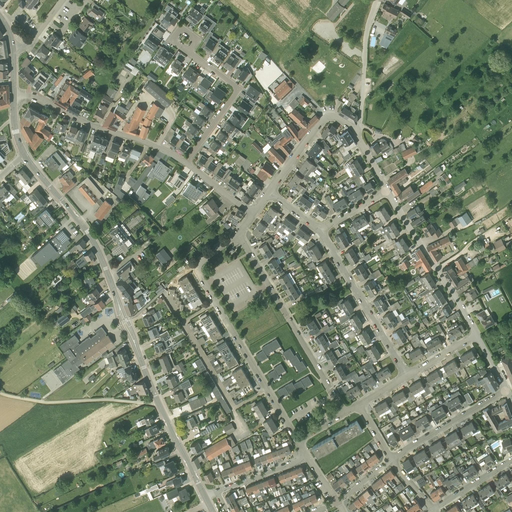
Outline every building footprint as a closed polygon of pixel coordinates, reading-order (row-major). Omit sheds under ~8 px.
[(21,0),(34,9),(34,8),(35,9),(37,8),(38,7),(37,5),(37,4),(36,3),(38,0),(21,0)] [(342,8),(348,0),(339,0),(336,4),(327,15),(333,20),(340,11),(341,12),(343,10),(342,8)] [(395,18),(399,11),(384,4),(381,9),(385,11),(383,17),(390,20),(392,16),(395,18)] [(193,9),(186,18),(190,21),(191,20),(192,20),(192,21),(195,23),(196,22),(197,23),(198,24),(203,16),(202,15),(202,14),(203,13),(206,9),(202,6),(200,9),(197,7),(195,9),(194,7),(193,9)] [(97,10),(93,7),(87,13),(91,16),(92,15),(95,17),(97,15),(100,17),(102,14),(103,15),(105,12),(99,7),(97,10)] [(409,17),(411,14),(403,9),(401,12),(409,17)] [(178,14),(173,10),(170,13),(168,12),(165,16),(161,22),(164,24),(168,27),(172,21),(175,23),(175,22),(176,22),(178,20),(177,20),(178,18),(176,17),(178,14)] [(87,32),(93,23),(85,17),(83,20),(84,21),(79,27),(87,32)] [(216,23),(209,18),(206,21),(205,20),(201,26),(200,25),(199,28),(201,30),(201,29),(203,31),(204,30),(206,32),(207,31),(209,33),(216,23)] [(392,40),(394,36),(397,30),(388,26),(382,39),(387,41),(390,43),(392,39),(392,40)] [(148,37),(149,37),(144,43),(146,44),(143,47),(152,53),(154,50),(158,44),(157,43),(158,43),(161,39),(160,39),(160,40),(159,39),(164,32),(156,27),(152,33),(152,32),(148,37)] [(86,37),(77,30),(74,33),(74,34),(73,36),(72,35),(69,39),(79,47),(86,37)] [(206,42),(202,47),(210,52),(217,42),(210,37),(212,34),(213,33),(211,31),(209,33),(203,41),(206,42)] [(62,41),(58,37),(53,34),(50,38),(49,37),(44,43),(50,48),(52,44),(57,48),(62,41)] [(226,54),(221,50),(224,46),(219,43),(212,52),(212,53),(213,52),(215,54),(213,57),(215,58),(215,59),(220,63),(226,54)] [(44,63),(48,57),(46,55),(49,51),(42,45),(37,52),(42,56),(39,59),(44,63)] [(173,54),(166,49),(164,48),(161,53),(158,51),(153,58),(158,62),(161,58),(167,63),(173,54)] [(235,57),(231,55),(223,65),(224,66),(224,67),(227,69),(227,68),(230,70),(233,66),(236,68),(242,59),(236,55),(235,57)] [(28,83),(33,77),(31,75),(33,72),(31,69),(27,65),(31,61),(27,57),(21,65),(23,67),(18,73),(28,83)] [(182,61),(178,58),(178,59),(177,58),(171,66),(173,67),(171,70),(177,74),(182,69),(179,66),(182,62),(181,61),(182,61)] [(192,84),(199,74),(190,66),(182,77),(192,84)] [(245,80),(247,82),(253,75),(248,67),(245,70),(243,69),(242,71),(239,68),(234,74),(238,78),(239,76),(240,77),(240,78),(244,80),(245,80)] [(86,79),(93,73),(90,69),(78,79),(80,82),(85,78),(86,79)] [(35,80),(31,85),(37,90),(47,78),(40,72),(33,78),(35,80)] [(61,75),(59,77),(54,83),(57,86),(62,79),(63,77),(61,75)] [(204,78),(200,76),(193,85),(199,89),(197,92),(203,96),(212,83),(204,77),(204,78)] [(166,107),(173,100),(150,80),(143,88),(166,107)] [(287,93),(292,88),(295,85),(290,80),(287,82),(284,85),(282,83),(279,85),(287,93)] [(67,82),(65,81),(62,87),(62,88),(58,95),(57,94),(54,100),(53,101),(57,104),(66,90),(70,85),(70,84),(67,82)] [(66,90),(57,104),(64,108),(67,103),(64,101),(69,92),(73,94),(67,103),(70,105),(76,96),(80,90),(77,88),(79,85),(72,81),(70,84),(70,85),(66,90)] [(254,103),(257,99),(256,98),(260,92),(250,85),(246,91),(248,93),(245,96),(254,103)] [(279,85),(277,88),(279,90),(276,93),(273,95),(279,101),(281,98),(287,93),(279,85)] [(113,98),(117,91),(110,86),(105,94),(101,99),(103,100),(109,104),(113,98)] [(226,93),(217,87),(213,92),(210,90),(205,97),(211,102),(213,99),(219,103),(226,93)] [(67,103),(64,108),(65,109),(66,109),(77,115),(79,110),(74,107),(76,104),(79,106),(82,100),(79,98),(81,95),(85,97),(88,93),(81,88),(80,90),(76,96),(70,105),(67,103)] [(349,109),(348,108),(351,103),(356,96),(352,93),(348,100),(349,101),(345,107),(343,106),(339,113),(343,116),(347,109),(349,109)] [(294,108),(299,102),(304,97),(302,95),(297,100),(295,99),(289,105),(294,109),(294,108)] [(0,107),(9,104),(9,97),(4,99),(0,100),(0,107)] [(304,97),(299,102),(302,105),(305,103),(307,105),(310,102),(304,97)] [(248,104),(243,100),(239,104),(238,106),(238,107),(246,113),(250,109),(252,111),(256,105),(250,101),(248,104)] [(347,118),(353,107),(355,105),(356,102),(354,101),(349,109),(347,109),(343,116),(347,118)] [(198,114),(205,119),(208,116),(209,117),(214,111),(201,102),(199,105),(203,108),(198,114)] [(154,113),(158,106),(154,103),(149,111),(146,116),(143,124),(139,136),(144,137),(150,119),(154,113)] [(122,119),(128,110),(122,107),(118,104),(112,112),(110,111),(102,126),(109,128),(116,130),(117,128),(118,126),(115,124),(118,119),(121,121),(122,119)] [(100,120),(108,107),(104,105),(101,110),(97,108),(93,116),(100,120)] [(263,109),(266,113),(272,109),(269,105),(267,106),(266,105),(263,109)] [(38,117),(40,113),(29,106),(20,121),(21,129),(27,142),(34,148),(43,137),(35,131),(33,134),(26,125),(34,114),(38,117)] [(138,124),(139,121),(145,109),(137,106),(129,123),(127,122),(123,130),(135,134),(136,130),(138,124)] [(353,107),(347,118),(355,123),(357,122),(358,115),(353,113),(356,109),(353,107)] [(289,114),(298,122),(302,118),(304,116),(294,108),(294,109),(289,114)] [(198,114),(194,111),(192,114),(196,117),(192,123),(192,124),(198,128),(201,125),(203,126),(207,120),(205,119),(198,114)] [(40,113),(38,117),(37,118),(39,120),(35,130),(46,139),(50,133),(42,128),(48,117),(40,113)] [(247,119),(240,114),(239,113),(237,116),(233,113),(229,119),(241,127),(247,119)] [(298,122),(303,126),(308,130),(320,118),(316,115),(308,123),(302,118),(298,122)] [(192,124),(192,123),(187,120),(185,123),(190,126),(185,133),(192,138),(191,138),(194,134),(196,135),(200,130),(198,128),(192,124)] [(222,132),(229,136),(233,130),(238,134),(240,130),(227,121),(223,127),(225,128),(222,132)] [(61,123),(58,122),(56,128),(55,127),(53,131),(58,133),(60,130),(65,131),(67,124),(62,122),(61,123)] [(74,126),(74,125),(72,124),(71,125),(71,126),(70,126),(67,134),(74,136),(77,128),(74,127),(74,126)] [(303,126),(300,131),(298,132),(291,124),(287,127),(298,141),(308,130),(303,126)] [(337,129),(332,125),(330,128),(328,127),(322,135),(326,138),(329,134),(331,136),(333,136),(336,135),(334,132),(337,129)] [(179,139),(173,135),(175,131),(171,128),(164,139),(165,140),(165,139),(168,141),(169,142),(168,143),(173,147),(175,145),(179,139)] [(286,146),(287,145),(286,144),(294,137),(287,128),(282,132),(285,136),(280,140),(282,142),(286,146)] [(81,129),(80,129),(75,142),(80,144),(81,140),(84,142),(86,137),(85,136),(86,131),(83,130),(81,129)] [(229,136),(222,132),(220,130),(216,136),(218,137),(215,141),(222,146),(226,140),(231,143),(233,140),(229,137),(229,136)] [(335,141),(340,138),(345,145),(353,140),(348,131),(340,136),(338,133),(336,134),(337,135),(333,137),(335,141)] [(266,142),(272,147),(275,150),(280,146),(288,155),(292,150),(287,145),(286,146),(280,140),(285,136),(282,132),(276,137),(277,138),(272,142),(269,139),(267,141),(266,142)] [(92,158),(96,149),(100,137),(99,136),(98,136),(97,136),(94,134),(89,146),(91,147),(88,157),(92,158)] [(179,139),(175,145),(177,147),(178,146),(179,147),(178,149),(183,153),(186,148),(187,149),(189,147),(190,146),(184,141),(186,137),(182,134),(179,139)] [(100,137),(96,149),(101,151),(100,152),(102,153),(107,139),(103,138),(103,137),(102,137),(101,137),(100,137)] [(382,154),(386,152),(392,148),(393,147),(390,142),(388,143),(386,140),(385,139),(383,139),(381,139),(376,141),(377,142),(369,147),(373,154),(380,150),(382,154)] [(222,146),(215,141),(214,140),(209,145),(211,146),(208,150),(213,154),(215,155),(220,149),(224,152),(226,149),(222,146)] [(345,145),(341,147),(339,148),(344,155),(344,156),(349,152),(347,150),(356,144),(353,140),(345,145)] [(116,155),(117,152),(116,152),(119,144),(112,141),(107,156),(114,158),(115,155),(116,155)] [(260,153),(263,150),(254,141),(251,144),(260,153)] [(321,155),(323,151),(322,149),(323,149),(323,148),(316,142),(312,147),(319,153),(321,155)] [(9,149),(7,143),(1,149),(0,147),(0,160),(2,158),(3,159),(5,157),(4,155),(10,149),(9,150),(9,149)] [(393,149),(394,152),(395,154),(406,149),(403,143),(399,145),(399,146),(393,149)] [(125,159),(129,148),(123,145),(119,156),(125,159)] [(404,158),(417,152),(414,146),(401,152),(404,158)] [(281,164),(285,160),(275,150),(272,147),(264,154),(272,161),(275,158),(281,164)] [(314,158),(319,153),(312,147),(308,152),(314,158)] [(140,152),(139,151),(132,149),(132,150),(129,148),(130,148),(129,148),(125,159),(124,162),(123,163),(125,164),(125,162),(127,162),(128,159),(129,159),(129,158),(130,155),(134,157),(133,159),(135,160),(136,160),(136,161),(138,155),(139,152),(140,152)] [(393,149),(392,148),(386,152),(388,156),(394,152),(393,149)] [(52,156),(46,161),(46,162),(44,163),(46,165),(47,165),(52,171),(56,167),(59,171),(65,166),(67,165),(56,152),(52,156)] [(149,155),(146,154),(140,162),(144,165),(146,162),(148,164),(153,158),(152,158),(153,157),(150,154),(149,155)] [(212,162),(212,161),(214,158),(211,156),(208,158),(207,158),(201,154),(198,157),(200,158),(196,163),(202,167),(203,165),(204,166),(206,168),(211,161),(212,162)] [(350,171),(360,165),(357,160),(355,161),(352,158),(346,164),(348,167),(350,171)] [(322,168),(317,163),(316,162),(314,164),(313,164),(307,159),(303,164),(309,169),(310,169),(312,167),(315,169),(317,166),(321,169),(322,168)] [(153,168),(150,172),(150,173),(153,174),(155,175),(155,176),(160,179),(163,174),(166,176),(169,173),(166,171),(168,168),(162,164),(162,163),(159,161),(156,165),(154,168),(153,168)] [(216,165),(212,161),(212,162),(211,161),(206,168),(205,169),(211,173),(212,172),(213,172),(213,173),(215,175),(220,168),(223,164),(220,162),(216,165)] [(271,176),(274,171),(271,168),(271,167),(265,163),(263,166),(263,167),(257,175),(265,180),(269,175),(271,176)] [(312,170),(310,169),(309,169),(303,164),(299,169),(307,175),(305,177),(309,180),(312,182),(313,180),(308,176),(312,170)] [(354,180),(357,178),(356,175),(364,171),(360,165),(350,171),(353,176),(347,179),(349,183),(354,180)] [(439,166),(433,169),(437,175),(443,171),(439,166)] [(225,172),(220,168),(215,175),(214,176),(219,180),(221,178),(222,179),(224,181),(224,182),(225,180),(229,175),(232,171),(229,169),(225,171),(225,172)] [(21,178),(26,174),(22,169),(17,173),(21,178)] [(391,186),(405,177),(405,176),(409,174),(406,169),(388,181),(391,186)] [(173,177),(170,181),(177,186),(179,188),(182,184),(185,180),(179,176),(180,174),(176,172),(173,177)] [(64,185),(71,179),(66,173),(59,179),(64,185)] [(299,183),(303,178),(296,173),(292,178),(299,183)] [(449,179),(444,173),(439,177),(444,183),(449,179)] [(26,174),(21,178),(18,181),(27,191),(30,187),(26,182),(30,179),(26,174)] [(230,188),(236,180),(229,175),(225,180),(228,182),(226,185),(230,188)] [(103,195),(87,176),(81,182),(77,185),(77,186),(79,188),(92,204),(96,201),(100,206),(94,214),(101,219),(111,205),(105,200),(103,203),(99,198),(103,195)] [(121,187),(124,181),(123,180),(124,178),(119,176),(115,185),(113,193),(122,200),(126,195),(119,190),(120,187),(121,187)] [(396,195),(401,191),(398,186),(400,185),(401,185),(407,181),(405,177),(391,186),(396,195)] [(307,189),(299,183),(292,178),(288,184),(295,188),(296,186),(300,189),(297,193),(299,195),(301,193),(304,189),(306,190),(307,189)] [(361,186),(360,184),(357,178),(354,180),(358,186),(353,189),(354,192),(358,199),(364,195),(360,188),(359,188),(359,187),(361,186)] [(71,179),(64,185),(62,187),(66,191),(75,184),(71,179)] [(236,180),(230,188),(235,191),(238,193),(240,189),(241,188),(242,187),(239,185),(241,183),(236,180)] [(410,202),(430,187),(429,186),(433,182),(431,180),(407,198),(410,202)] [(250,186),(258,192),(261,188),(257,184),(257,183),(256,183),(256,182),(254,181),(250,186)] [(368,193),(375,189),(370,181),(364,185),(368,193)] [(190,183),(184,191),(185,191),(193,196),(191,199),(195,202),(198,198),(200,199),(204,196),(207,192),(199,187),(198,188),(190,183)] [(343,191),(346,195),(348,194),(342,183),(339,185),(341,187),(343,191)] [(446,185),(444,183),(435,190),(431,193),(433,196),(438,192),(446,185)] [(461,183),(453,189),(456,193),(462,189),(461,188),(464,186),(461,183)] [(142,195),(145,191),(146,189),(141,185),(136,193),(141,196),(142,195)] [(11,196),(10,195),(11,194),(9,192),(8,191),(4,186),(0,189),(0,191),(4,195),(6,198),(7,199),(11,196)] [(255,197),(258,192),(250,186),(247,191),(254,196),(255,197)] [(401,191),(396,195),(400,201),(415,191),(412,187),(403,194),(401,191)] [(32,202),(41,195),(37,189),(28,196),(32,202)] [(304,193),(306,190),(304,189),(301,193),(303,194),(297,202),(303,206),(307,199),(309,197),(304,193)] [(252,198),(254,196),(247,191),(241,199),(244,201),(245,200),(249,204),(253,199),(252,198)] [(353,202),(358,199),(354,192),(348,195),(353,202)] [(41,195),(32,202),(37,207),(31,212),(34,215),(44,207),(41,204),(46,200),(41,195)] [(172,195),(167,200),(167,201),(165,203),(168,205),(175,198),(172,195)] [(343,208),(339,201),(334,203),(329,195),(326,197),(328,201),(330,205),(332,208),(334,207),(337,211),(343,208)] [(339,201),(343,208),(348,204),(344,197),(339,201)] [(210,216),(219,208),(214,203),(215,202),(212,198),(204,205),(209,210),(207,212),(210,216)] [(313,203),(307,199),(303,206),(308,209),(313,203)] [(317,216),(322,210),(323,208),(324,207),(319,203),(320,201),(318,199),(315,203),(317,205),(317,206),(312,212),(317,216)] [(335,212),(332,208),(330,205),(328,201),(326,203),(330,209),(333,214),(335,212)] [(380,216),(387,212),(384,206),(377,211),(380,216)] [(415,215),(421,211),(418,206),(407,213),(410,218),(415,215)] [(267,212),(274,217),(278,211),(271,207),(267,212)] [(42,219),(48,226),(54,221),(55,220),(50,214),(46,209),(34,219),(37,224),(42,219)] [(242,215),(243,212),(244,212),(238,209),(235,215),(231,213),(229,217),(232,219),(233,221),(234,220),(237,222),(239,219),(240,220),(242,216),(242,215)] [(322,210),(317,216),(322,220),(327,213),(322,210)] [(419,224),(423,221),(422,221),(426,219),(424,216),(425,215),(423,210),(421,211),(415,215),(417,218),(412,221),(415,225),(418,223),(419,224)] [(458,216),(454,218),(458,224),(461,222),(463,225),(472,220),(467,211),(458,217),(458,216)] [(270,222),(274,217),(267,212),(263,217),(270,222)] [(376,229),(382,226),(385,224),(384,221),(391,217),(387,212),(380,216),(379,217),(381,222),(374,227),(376,229)] [(371,222),(368,216),(365,218),(364,215),(358,218),(363,226),(368,223),(373,231),(376,229),(374,227),(371,222)] [(286,228),(291,221),(286,217),(281,223),(279,222),(278,224),(275,228),(277,229),(281,224),(282,225),(278,231),(282,233),(284,230),(286,228)] [(357,229),(363,226),(358,218),(353,221),(355,226),(353,228),(356,233),(359,237),(358,238),(359,239),(362,237),(357,229)] [(458,224),(454,218),(449,222),(452,227),(458,224)] [(120,229),(118,227),(121,225),(117,221),(111,226),(113,229),(109,232),(113,237),(112,238),(114,240),(115,239),(119,244),(122,242),(127,249),(134,243),(128,235),(126,237),(124,235),(125,234),(125,233),(125,231),(125,230),(124,229),(123,229),(121,229),(120,229)] [(256,226),(263,231),(267,226),(260,221),(256,226)] [(291,221),(286,228),(291,232),(296,225),(291,221)] [(387,233),(396,227),(393,222),(386,226),(387,227),(384,228),(387,233)] [(436,230),(431,222),(422,227),(426,233),(425,234),(426,237),(432,233),(435,238),(442,234),(439,228),(436,230)] [(259,236),(263,231),(256,226),(253,232),(259,236)] [(338,242),(346,238),(343,232),(344,231),(342,227),(336,230),(338,235),(335,237),(338,242)] [(382,246),(393,240),(391,241),(390,239),(400,233),(396,227),(387,233),(383,235),(386,240),(378,245),(374,247),(376,250),(377,249),(382,246)] [(300,239),(305,232),(300,228),(295,235),(300,239)] [(70,242),(61,231),(55,236),(49,241),(48,241),(33,255),(32,255),(32,256),(33,256),(35,259),(40,265),(41,265),(50,257),(53,260),(68,247),(67,245),(69,243),(70,242)] [(305,232),(300,239),(306,243),(310,236),(305,232)] [(360,240),(355,243),(356,246),(364,241),(365,241),(368,239),(366,235),(362,237),(359,239),(360,240)] [(262,253),(272,247),(270,242),(273,240),(271,237),(265,240),(267,243),(266,243),(259,247),(262,253)] [(396,249),(406,243),(402,237),(394,242),(393,240),(382,246),(384,249),(390,245),(391,246),(393,245),(396,249)] [(443,246),(444,246),(451,242),(448,237),(427,247),(431,253),(435,261),(441,258),(441,257),(442,256),(440,253),(439,253),(437,254),(434,249),(442,246),(443,246)] [(346,238),(338,242),(342,248),(349,243),(346,238)] [(82,248),(86,243),(85,243),(85,242),(85,241),(84,241),(82,239),(62,256),(64,258),(70,253),(78,247),(79,249),(77,251),(79,253),(83,250),(82,248)] [(511,239),(504,244),(502,239),(494,243),(499,252),(506,248),(506,247),(511,243),(511,239)] [(406,243),(396,249),(398,252),(395,254),(395,256),(390,259),(392,262),(400,257),(399,254),(402,252),(409,248),(406,243)] [(311,255),(319,250),(316,245),(311,247),(311,246),(308,244),(307,245),(304,249),(306,253),(310,252),(311,255)] [(275,256),(283,251),(281,247),(275,251),(272,247),(262,253),(266,258),(274,254),(275,256)] [(156,254),(164,264),(171,258),(163,248),(156,254)] [(356,254),(352,248),(345,253),(348,258),(356,254)] [(405,267),(424,256),(419,248),(410,254),(413,258),(409,261),(407,259),(402,262),(402,263),(399,265),(401,270),(405,267)] [(80,267),(88,261),(87,260),(94,255),(91,250),(84,255),(76,261),(80,267)] [(309,267),(315,264),(313,262),(315,260),(322,256),(319,250),(311,255),(309,256),(313,262),(307,265),(309,267)] [(279,264),(280,263),(281,262),(279,258),(285,254),(283,251),(275,256),(276,258),(268,263),(272,268),(279,264)] [(356,254),(348,258),(351,264),(363,257),(359,252),(356,254)] [(154,254),(151,257),(155,262),(159,260),(154,254)] [(405,267),(401,270),(402,270),(414,262),(417,267),(422,263),(426,271),(431,268),(424,256),(405,267)] [(461,275),(465,272),(468,270),(472,267),(476,264),(473,259),(469,262),(465,264),(460,256),(454,260),(455,262),(451,265),(451,264),(443,270),(442,270),(449,280),(457,275),(458,276),(461,275)] [(65,272),(75,263),(73,260),(62,269),(65,272)] [(132,283),(131,281),(136,277),(132,271),(136,268),(130,261),(117,272),(121,279),(116,282),(124,292),(127,295),(134,289),(137,286),(134,282),(132,283)] [(321,271),(329,267),(326,261),(318,266),(321,271)] [(282,269),(279,264),(272,268),(275,274),(282,269)] [(365,270),(362,264),(354,269),(358,274),(365,270)] [(495,272),(506,265),(505,264),(500,266),(498,264),(492,267),(495,272)] [(324,277),(332,272),(329,267),(321,271),(324,277)] [(365,270),(358,274),(361,280),(372,273),(369,268),(365,270)] [(282,283),(290,279),(286,273),(285,274),(284,271),(280,273),(282,276),(279,278),(282,283)] [(324,277),(321,278),(324,284),(327,282),(335,278),(332,272),(324,277)] [(468,276),(465,272),(461,275),(463,279),(458,282),(456,279),(455,278),(451,280),(457,290),(465,285),(466,286),(467,285),(468,286),(475,281),(471,274),(468,276)] [(425,283),(432,278),(429,273),(422,277),(425,283)] [(89,284),(94,282),(92,275),(89,276),(88,275),(84,277),(87,285),(85,286),(84,287),(85,289),(86,290),(89,288),(90,287),(89,284)] [(405,287),(418,280),(420,278),(419,275),(404,285),(405,287)] [(182,286),(190,281),(187,276),(178,281),(182,286)] [(430,291),(434,289),(432,286),(436,284),(432,278),(425,283),(429,289),(418,295),(420,298),(424,295),(430,291)] [(285,289),(293,284),(290,279),(282,283),(285,289)] [(367,290),(379,283),(377,284),(374,279),(364,285),(367,290)] [(182,293),(193,286),(190,281),(182,286),(179,288),(182,293)] [(165,288),(163,287),(163,286),(165,285),(163,283),(161,284),(158,286),(159,288),(155,291),(158,294),(165,288)] [(379,283),(367,290),(370,296),(382,289),(379,283)] [(288,294),(296,290),(293,284),(285,289),(288,294)] [(469,299),(472,298),(477,294),(475,290),(477,289),(474,285),(468,288),(469,290),(465,292),(469,299)] [(188,297),(196,292),(193,286),(182,293),(184,295),(186,294),(188,297)] [(91,305),(98,299),(96,297),(100,294),(96,287),(88,293),(88,294),(85,296),(91,305)] [(133,305),(126,308),(128,314),(135,311),(144,303),(142,299),(147,296),(146,293),(149,292),(147,289),(142,292),(143,294),(142,295),(137,297),(139,300),(133,304),(133,305)] [(436,299),(443,295),(439,289),(436,291),(434,289),(430,291),(424,295),(425,298),(429,295),(432,301),(436,299)] [(296,290),(288,294),(292,300),(295,298),(297,301),(304,296),(303,293),(299,295),(296,290)] [(191,302),(200,297),(196,292),(188,297),(191,302)] [(377,306),(384,302),(388,299),(385,294),(373,301),(377,306)] [(436,299),(432,301),(433,301),(436,306),(430,310),(430,312),(431,313),(439,308),(443,306),(441,303),(446,300),(443,295),(436,299)] [(139,300),(137,297),(134,299),(134,297),(132,298),(131,296),(126,298),(128,302),(124,304),(126,308),(133,305),(133,304),(139,300)] [(98,299),(91,305),(88,307),(89,310),(93,307),(95,310),(105,303),(101,297),(98,299)] [(200,297),(191,302),(194,307),(203,302),(200,297)] [(341,303),(338,305),(341,310),(351,304),(348,299),(340,303),(341,303)] [(384,302),(377,306),(380,312),(388,307),(384,302)] [(340,321),(348,316),(347,313),(354,309),(351,304),(341,310),(344,315),(338,318),(340,321)] [(446,314),(452,310),(449,304),(442,308),(446,314)] [(146,325),(154,322),(151,315),(155,313),(153,309),(146,313),(147,316),(143,318),(146,325)] [(488,317),(484,310),(477,314),(481,321),(482,321),(485,327),(495,322),(491,315),(488,317)] [(458,311),(447,318),(448,321),(453,318),(453,319),(460,315),(458,311)] [(309,328),(320,322),(317,317),(322,314),(320,312),(315,315),(316,317),(306,323),(309,328)] [(386,322),(394,318),(391,312),(383,317),(386,322)] [(61,326),(70,319),(65,313),(56,319),(61,326)] [(90,318),(91,317),(89,313),(80,320),(82,324),(90,318)] [(204,325),(213,320),(210,314),(207,316),(206,313),(200,317),(204,325)] [(350,325),(360,319),(357,314),(350,318),(348,316),(340,321),(342,323),(347,320),(349,325),(350,325)] [(399,326),(409,320),(407,317),(401,321),(399,318),(396,320),(394,318),(386,322),(389,328),(397,323),(399,326)] [(396,338),(403,334),(403,333),(408,331),(404,326),(415,319),(413,317),(409,320),(399,326),(400,328),(393,333),(396,338)] [(360,319),(350,325),(352,327),(354,326),(356,329),(363,325),(360,319)] [(207,330),(216,325),(213,320),(204,325),(207,330)] [(192,332),(198,328),(196,326),(194,327),(191,322),(188,324),(192,332)] [(317,334),(322,331),(329,327),(327,324),(323,327),(320,322),(309,328),(312,334),(315,332),(317,334)] [(161,323),(148,328),(149,330),(148,330),(151,338),(157,336),(157,338),(160,337),(161,338),(169,334),(167,330),(160,335),(158,331),(160,331),(162,326),(161,323)] [(453,329),(457,336),(462,332),(465,330),(461,324),(453,329)] [(211,335),(219,330),(216,325),(207,330),(211,335)] [(457,336),(453,329),(451,326),(449,328),(450,330),(447,332),(452,339),(457,336)] [(106,336),(105,334),(106,333),(101,327),(95,331),(96,333),(90,337),(89,336),(79,343),(78,342),(79,341),(75,334),(60,345),(64,351),(63,352),(68,359),(61,364),(65,370),(68,368),(72,374),(80,369),(78,366),(84,361),(86,364),(114,343),(108,335),(106,336)] [(318,344),(328,338),(328,337),(325,339),(323,334),(331,330),(329,327),(322,331),(323,333),(315,338),(318,344)] [(366,329),(356,335),(356,336),(359,340),(361,339),(362,339),(369,335),(366,329)] [(219,330),(211,335),(214,341),(222,335),(219,330)] [(432,340),(436,347),(443,344),(440,340),(443,338),(440,333),(437,335),(437,334),(430,337),(432,340)] [(403,334),(396,338),(399,343),(407,339),(403,334)] [(369,335),(362,339),(365,344),(372,340),(369,335)] [(424,349),(419,340),(417,337),(414,338),(420,348),(414,351),(419,358),(424,355),(422,350),(424,349)] [(165,349),(165,348),(168,347),(168,346),(166,341),(168,339),(167,338),(162,341),(162,342),(154,345),(157,352),(165,349)] [(162,364),(173,360),(169,352),(173,351),(172,350),(186,341),(184,338),(171,347),(165,350),(167,355),(159,358),(162,364)] [(328,344),(329,344),(331,343),(328,338),(318,344),(321,349),(329,345),(328,344)] [(269,343),(273,350),(281,346),(276,339),(269,343)] [(430,351),(436,347),(432,340),(426,343),(430,351)] [(220,351),(229,346),(226,341),(217,346),(220,351)] [(266,355),(273,350),(269,343),(262,347),(266,355)] [(371,354),(378,350),(375,345),(367,349),(371,354)] [(223,356),(232,351),(229,346),(220,351),(223,356)] [(268,357),(266,355),(262,347),(262,348),(263,350),(256,354),(260,362),(268,357)] [(287,360),(294,355),(290,348),(283,352),(287,360)] [(108,354),(106,355),(109,363),(111,362),(113,361),(127,356),(126,353),(127,352),(126,351),(125,350),(125,349),(117,353),(118,355),(117,356),(115,357),(114,355),(112,351),(108,354)] [(327,359),(340,352),(338,349),(333,352),(331,349),(324,354),(327,359)] [(378,350),(371,354),(374,360),(381,355),(378,350)] [(466,353),(470,360),(476,357),(472,350),(466,353)] [(226,362),(235,357),(232,351),(223,356),(226,362)] [(413,361),(419,358),(414,351),(409,354),(408,352),(405,354),(407,359),(411,357),(413,361)] [(340,352),(327,359),(330,364),(338,360),(336,358),(341,355),(340,352)] [(465,363),(470,360),(466,353),(461,356),(465,363)] [(293,366),(300,362),(296,354),(294,355),(287,360),(289,359),(293,366)] [(511,354),(502,359),(510,377),(511,381),(511,382),(511,354)] [(109,363),(108,363),(109,365),(110,368),(115,366),(118,365),(117,363),(119,362),(119,363),(121,362),(122,365),(130,362),(129,361),(130,360),(129,359),(128,358),(127,356),(113,361),(111,362),(109,363)] [(235,357),(226,362),(229,367),(238,362),(235,357)] [(183,366),(184,365),(182,361),(176,365),(175,364),(174,365),(173,360),(162,364),(165,371),(176,366),(178,369),(183,366)] [(300,362),(293,366),(295,365),(299,372),(306,368),(302,360),(300,362)] [(449,363),(453,370),(459,367),(455,360),(449,363)] [(362,370),(367,367),(372,364),(371,361),(365,364),(360,367),(362,370)] [(274,368),(278,375),(285,371),(281,363),(274,368)] [(448,373),(453,370),(449,363),(444,367),(446,371),(443,373),(445,377),(449,375),(448,373)] [(70,377),(66,372),(64,370),(60,365),(55,369),(65,381),(70,377)] [(134,373),(131,366),(129,367),(128,365),(116,370),(117,373),(121,371),(123,377),(134,373)] [(220,365),(214,369),(217,374),(223,371),(220,365)] [(336,374),(343,370),(340,365),(333,369),(336,374)] [(235,378),(244,373),(241,367),(232,372),(235,378)] [(382,370),(386,377),(392,374),(388,367),(382,370)] [(279,377),(278,375),(274,368),(275,370),(268,374),(272,381),(279,377)] [(371,374),(374,372),(371,368),(368,369),(369,370),(367,371),(368,374),(365,376),(366,377),(367,379),(371,386),(376,383),(372,376),(371,374)] [(483,384),(494,377),(491,371),(488,373),(485,369),(466,380),(469,385),(478,379),(478,378),(483,375),(484,375),(483,376),(484,377),(476,382),(478,386),(483,384)] [(63,382),(54,370),(47,375),(56,388),(63,382)] [(351,376),(354,374),(356,373),(355,370),(350,373),(346,375),(343,370),(336,374),(339,380),(343,377),(345,380),(351,376)] [(381,380),(386,377),(382,370),(377,373),(381,380)] [(432,373),(436,380),(441,377),(437,370),(432,373)] [(134,373),(123,377),(122,377),(123,380),(128,378),(128,379),(130,378),(131,382),(138,379),(135,372),(134,373)] [(239,383),(247,378),(244,373),(235,378),(239,383)] [(431,384),(436,380),(432,373),(426,377),(429,381),(426,383),(431,392),(435,390),(431,384)] [(181,381),(178,374),(175,375),(167,378),(170,386),(178,382),(181,381)] [(301,380),(305,387),(312,383),(308,376),(301,380)] [(348,381),(353,379),(351,376),(345,380),(346,382),(345,383),(347,387),(344,388),(350,398),(355,395),(350,385),(348,381)] [(367,379),(366,377),(360,380),(366,389),(371,386),(367,379)] [(494,377),(483,384),(488,393),(499,386),(494,377)] [(189,378),(179,385),(181,390),(185,388),(185,389),(192,386),(189,378)] [(242,388),(251,383),(247,378),(239,383),(242,388)] [(232,380),(224,385),(227,390),(229,388),(228,386),(233,382),(232,380)] [(298,392),(305,387),(301,380),(294,384),(292,382),(296,389),(298,392)] [(431,392),(426,383),(423,384),(420,380),(415,383),(419,391),(424,388),(427,394),(431,392)] [(148,391),(144,381),(135,384),(128,388),(129,389),(130,392),(135,390),(136,392),(138,391),(139,394),(148,391)] [(289,394),(296,389),(292,382),(285,386),(289,394)] [(236,392),(230,395),(231,398),(243,391),(245,394),(254,388),(251,383),(242,388),(236,392)] [(413,394),(419,391),(415,383),(409,387),(412,391),(409,393),(413,400),(416,398),(413,394)] [(350,385),(355,395),(361,392),(357,385),(354,386),(352,384),(350,385)] [(282,398),(289,394),(285,386),(277,391),(282,398)] [(184,398),(188,396),(185,389),(185,388),(181,390),(173,394),(175,398),(176,397),(177,401),(184,398)] [(413,400),(409,393),(405,395),(403,390),(397,394),(402,401),(407,398),(410,402),(413,400)] [(453,399),(457,407),(463,404),(461,402),(464,400),(458,391),(452,394),(452,393),(450,395),(453,399)] [(469,391),(465,394),(469,403),(474,401),(469,391)] [(212,400),(209,394),(204,396),(204,395),(189,402),(192,409),(202,405),(207,402),(212,400)] [(396,404),(402,401),(397,394),(392,397),(394,401),(391,403),(396,411),(399,409),(396,404)] [(452,410),(457,407),(453,399),(450,395),(451,397),(444,401),(444,402),(446,407),(448,409),(450,408),(452,410)] [(502,404),(507,402),(505,399),(500,401),(501,405),(490,411),(488,408),(483,410),(488,418),(493,416),(493,415),(504,409),(502,404)] [(396,411),(391,403),(388,405),(386,400),(380,404),(384,411),(390,408),(393,413),(396,411)] [(257,411),(265,406),(261,401),(256,404),(255,401),(251,403),(252,406),(254,405),(257,411)] [(444,409),(446,407),(444,402),(441,404),(441,403),(435,407),(441,417),(446,414),(444,409)] [(378,414),(384,411),(380,404),(375,407),(377,411),(374,413),(376,417),(379,416),(378,414)] [(441,417),(435,407),(434,405),(428,408),(430,411),(427,412),(432,419),(434,417),(436,420),(441,417)] [(261,420),(265,417),(263,415),(268,412),(265,406),(257,411),(260,416),(259,417),(261,420)] [(189,427),(200,422),(196,414),(202,411),(201,409),(185,416),(189,427)] [(429,420),(432,419),(427,412),(425,413),(424,412),(419,415),(420,418),(425,426),(430,423),(429,420)] [(151,423),(151,422),(155,420),(154,417),(154,416),(153,415),(153,414),(145,418),(140,420),(143,425),(147,423),(148,425),(151,423)] [(511,424),(511,416),(511,415),(498,422),(503,429),(511,424)] [(503,429),(498,422),(497,422),(493,416),(488,418),(492,425),(494,428),(491,429),(493,432),(495,431),(496,432),(503,429)] [(267,427),(274,423),(271,417),(266,420),(265,417),(261,420),(262,422),(263,422),(267,427)] [(413,430),(416,428),(410,418),(406,420),(407,422),(403,425),(404,428),(409,436),(414,432),(413,430)] [(420,429),(425,426),(420,418),(415,421),(413,419),(411,420),(410,418),(416,428),(418,427),(420,429)] [(318,456),(327,451),(344,440),(362,430),(357,421),(349,425),(348,424),(346,425),(347,427),(339,431),(332,435),(331,434),(329,435),(330,437),(322,442),(313,447),(314,449),(318,456)] [(229,434),(235,430),(236,430),(231,422),(225,426),(229,434)] [(466,425),(471,433),(476,430),(477,432),(480,430),(476,423),(473,424),(472,422),(466,425)] [(269,433),(270,436),(274,434),(273,431),(278,428),(274,423),(267,427),(270,433),(269,433)] [(157,424),(150,427),(145,429),(148,436),(152,433),(153,434),(160,430),(158,427),(159,427),(158,424),(157,424)] [(404,439),(409,436),(404,428),(403,425),(395,430),(393,427),(399,438),(402,436),(404,439)] [(466,436),(471,433),(466,425),(461,428),(463,431),(460,432),(464,439),(467,438),(466,436)] [(397,439),(399,438),(393,427),(390,429),(392,432),(393,434),(388,437),(393,445),(398,442),(397,439)] [(464,439),(460,432),(457,434),(456,431),(451,434),(455,442),(457,445),(465,440),(464,439)] [(123,436),(121,432),(115,436),(113,433),(111,434),(115,442),(124,438),(123,436)] [(457,445),(455,442),(451,434),(445,438),(447,440),(444,441),(448,449),(449,450),(457,445)] [(196,468),(199,466),(232,447),(231,446),(236,444),(230,435),(204,450),(205,451),(192,460),(196,468)] [(150,450),(165,442),(164,440),(164,439),(164,437),(163,437),(163,436),(154,440),(156,443),(148,446),(150,450)] [(510,439),(502,442),(504,448),(507,447),(509,451),(511,449),(511,441),(511,442),(510,439)] [(283,447),(286,454),(291,452),(290,448),(293,447),(290,440),(286,442),(283,443),(282,445),(283,447)] [(200,445),(199,441),(191,445),(194,452),(207,445),(206,442),(200,445)] [(448,449),(444,441),(442,443),(440,441),(435,444),(440,452),(442,455),(447,452),(446,450),(448,449)] [(366,451),(367,453),(372,449),(369,444),(364,448),(366,451)] [(434,455),(440,452),(435,444),(429,447),(431,449),(428,451),(433,458),(435,456),(434,455)] [(280,456),(286,454),(283,447),(282,445),(276,447),(277,450),(280,456)] [(163,458),(166,457),(165,455),(170,453),(169,450),(169,449),(169,448),(168,447),(167,446),(156,451),(158,455),(154,457),(155,461),(162,458),(163,458)] [(269,461),(266,454),(263,455),(261,447),(257,449),(259,452),(260,456),(263,463),(269,461)] [(484,458),(489,465),(494,462),(491,456),(493,455),(489,447),(486,449),(489,454),(484,458)] [(138,458),(148,453),(146,448),(136,453),(138,458)] [(274,459),(280,456),(277,450),(272,452),(274,459)] [(433,458),(428,451),(426,452),(424,450),(419,453),(426,464),(431,461),(433,459),(433,458)] [(370,466),(375,463),(370,457),(367,453),(366,451),(363,453),(368,459),(366,460),(370,466)] [(257,465),(263,463),(260,456),(259,452),(253,455),(257,465)] [(269,461),(274,459),(272,452),(266,454),(269,461)] [(375,453),(371,456),(370,457),(375,463),(380,459),(375,453)] [(426,465),(426,464),(419,453),(414,456),(415,459),(412,460),(416,468),(419,466),(421,469),(426,465)] [(243,458),(247,469),(253,467),(248,454),(245,455),(246,457),(243,458)] [(489,465),(484,458),(478,461),(475,456),(472,458),(478,466),(480,464),(483,469),(489,465)] [(247,469),(243,458),(240,459),(239,457),(236,458),(236,459),(237,461),(238,464),(241,471),(247,469)] [(475,467),(478,466),(472,458),(470,459),(473,465),(468,468),(472,476),(478,472),(475,467)] [(358,461),(357,459),(354,460),(358,466),(356,468),(360,474),(365,470),(361,464),(358,461)] [(408,470),(413,467),(409,459),(403,462),(408,470)] [(115,469),(123,465),(121,460),(113,464),(115,469)] [(166,468),(168,473),(169,472),(169,474),(178,470),(176,467),(177,466),(175,463),(173,460),(166,463),(164,460),(156,464),(158,467),(165,464),(167,468),(166,468)] [(366,460),(363,462),(361,464),(365,470),(370,466),(366,460)] [(236,473),(233,467),(231,467),(229,461),(225,463),(227,469),(230,476),(236,473)] [(224,478),(230,476),(227,469),(225,463),(222,464),(224,470),(221,471),(224,478)] [(341,466),(344,470),(347,473),(351,479),(356,475),(352,469),(349,471),(344,463),(341,466)] [(236,473),(241,471),(238,464),(233,467),(236,473)] [(295,469),(300,481),(301,483),(303,482),(302,478),(304,477),(305,477),(304,473),(302,466),(295,469)] [(461,475),(456,468),(455,466),(454,466),(454,467),(453,467),(454,468),(453,469),(457,475),(454,477),(452,473),(449,475),(451,478),(456,486),(462,482),(458,477),(461,475)] [(472,476),(468,468),(465,470),(463,466),(460,468),(459,466),(456,468),(461,475),(463,474),(467,479),(472,476)] [(208,482),(221,475),(217,467),(204,474),(208,482)] [(297,482),(300,481),(295,469),(290,471),(292,477),(295,476),(297,482)] [(386,473),(390,479),(395,475),(391,469),(386,473)] [(443,484),(440,478),(436,481),(436,480),(435,481),(434,481),(430,475),(435,472),(434,470),(426,475),(427,477),(431,483),(433,486),(438,483),(440,486),(443,484)] [(290,478),(292,477),(290,471),(284,473),(289,485),(292,484),(291,482),(292,482),(290,478)] [(286,487),(289,485),(284,473),(278,475),(281,482),(283,481),(285,485),(285,484),(286,487)] [(346,483),(351,479),(347,473),(342,477),(346,483)] [(395,485),(390,479),(386,473),(381,477),(386,483),(388,481),(393,487),(395,485)] [(500,477),(505,485),(510,481),(511,483),(511,478),(509,479),(506,474),(500,477)] [(182,480),(181,477),(178,478),(177,477),(173,479),(173,480),(165,483),(167,486),(174,482),(176,486),(183,483),(183,482),(184,481),(183,479),(182,480)] [(274,477),(268,479),(271,486),(272,490),(273,492),(277,491),(274,485),(277,484),(274,477)] [(342,487),(346,483),(342,477),(337,481),(342,487)] [(384,485),(386,483),(381,477),(376,481),(381,487),(385,492),(388,490),(386,488),(384,485)] [(422,477),(416,480),(420,487),(426,483),(423,477),(422,477)] [(456,486),(451,478),(446,482),(442,477),(440,478),(443,484),(444,486),(447,484),(450,489),(456,486)] [(499,488),(505,485),(500,477),(494,481),(498,486),(496,488),(500,495),(501,498),(504,496),(503,494),(502,494),(499,488)] [(262,481),(265,488),(271,486),(268,479),(262,481)] [(263,489),(265,488),(262,481),(257,483),(260,490),(261,494),(262,496),(265,495),(263,489)] [(337,490),(342,487),(337,481),(332,484),(337,490)] [(383,494),(385,492),(381,487),(376,481),(372,485),(376,491),(379,489),(383,494)] [(254,493),(260,490),(257,483),(251,486),(254,493)] [(400,491),(405,487),(401,483),(396,486),(400,491)] [(153,499),(150,491),(158,487),(157,484),(139,492),(140,495),(147,492),(147,493),(148,494),(150,499),(150,500),(153,499)] [(500,495),(496,488),(493,490),(489,484),(484,488),(489,495),(494,492),(497,497),(500,495)] [(251,494),(254,493),(251,486),(246,488),(251,502),(254,501),(251,494)] [(435,490),(440,497),(445,493),(441,486),(435,490)] [(178,492),(177,488),(166,493),(169,498),(175,494),(176,496),(177,496),(179,502),(183,500),(190,497),(187,491),(185,488),(179,491),(179,492),(178,492)] [(371,496),(375,493),(371,488),(369,490),(368,489),(363,493),(368,499),(370,502),(373,505),(375,502),(371,496)] [(483,499),(489,495),(484,488),(478,491),(481,497),(479,498),(483,506),(486,504),(483,499)] [(309,496),(312,502),(318,500),(314,490),(308,493),(309,496)] [(435,500),(440,497),(435,490),(430,493),(435,500)] [(306,505),(303,499),(301,500),(298,492),(295,494),(295,495),(296,497),(298,501),(301,507),(306,505)] [(228,502),(234,499),(231,493),(225,496),(228,502)] [(366,506),(370,502),(368,499),(363,493),(358,497),(363,503),(364,504),(366,506)] [(288,500),(286,495),(285,494),(280,496),(283,502),(282,503),(284,507),(282,507),(284,511),(290,511),(291,511),(286,501),(288,500)] [(483,506),(479,498),(476,500),(473,494),(467,498),(472,506),(477,502),(481,507),(483,506)] [(306,505),(312,502),(309,496),(303,499),(306,505)] [(359,507),(363,503),(358,497),(354,501),(359,507)] [(243,501),(242,499),(241,498),(236,501),(234,499),(228,502),(231,507),(237,504),(241,503),(243,501)] [(463,510),(464,511),(470,511),(472,511),(469,507),(472,506),(467,498),(462,501),(465,507),(462,509),(463,510)] [(412,506),(416,511),(422,508),(415,499),(413,500),(415,503),(412,506)] [(301,507),(298,501),(295,502),(292,504),(295,510),(301,507)] [(354,511),(359,507),(354,501),(349,505),(354,511)]
